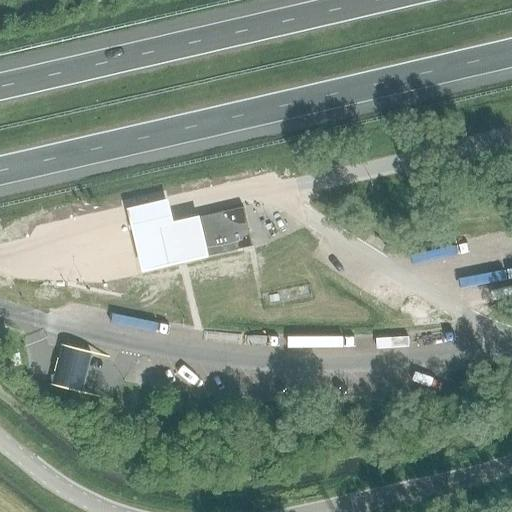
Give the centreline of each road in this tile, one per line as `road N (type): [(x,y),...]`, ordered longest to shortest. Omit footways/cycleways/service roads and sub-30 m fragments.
road 1 (motorway): [(0,170),(511,52)]
road 2 (motorway): [(394,0),(0,92)]
road 3 (unclassified): [(318,511),(511,465)]
road 4 (unclassified): [(0,441),(51,482),(108,511)]
